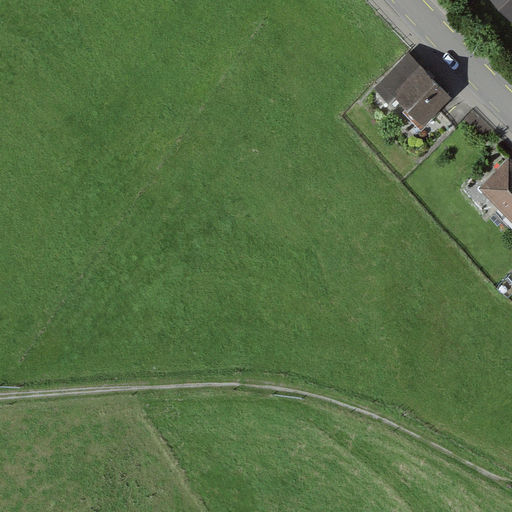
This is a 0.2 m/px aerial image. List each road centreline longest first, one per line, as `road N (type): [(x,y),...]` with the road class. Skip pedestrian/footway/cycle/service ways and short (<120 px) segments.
road 1 (track): [(511,482),(383,415),(329,395),(244,380),(0,397)]
road 2 (secondary): [(412,0),(511,105)]
